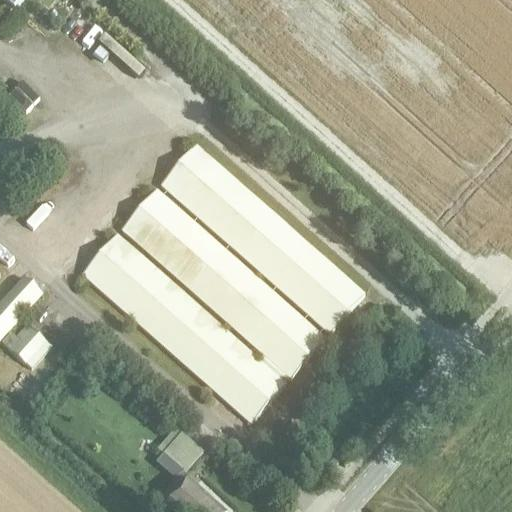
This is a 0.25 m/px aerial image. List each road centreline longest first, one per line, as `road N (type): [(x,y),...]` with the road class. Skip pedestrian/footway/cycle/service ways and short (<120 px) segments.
road 1 (track): [(167,0),(511,307)]
road 2 (tertiary): [(341,511),(511,322)]
